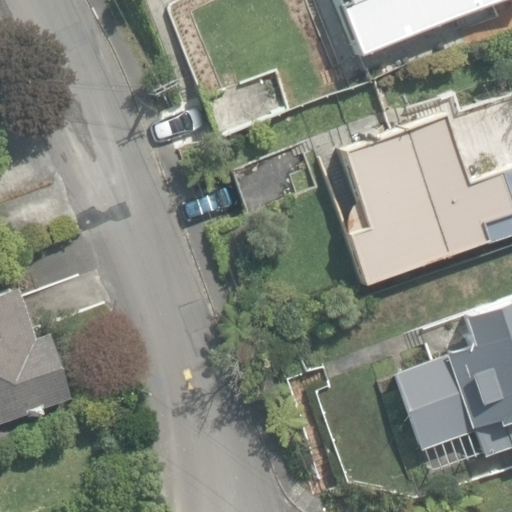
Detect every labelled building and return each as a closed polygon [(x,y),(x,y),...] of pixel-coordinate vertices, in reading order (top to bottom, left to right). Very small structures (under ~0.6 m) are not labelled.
[(341,0),(333,3),(354,55),(489,0),(341,0)] [(198,95),(213,136),(288,109),(274,68),(198,95)] [(341,232),(360,286),(484,239),(479,223),(511,211),(494,165),(464,176),(439,109),(335,148),(353,196),(343,205),(339,221),(341,232)] [(229,172),(246,212),(320,181),(303,141),(229,172)] [(0,419),(65,396),(42,332),(28,337),(10,286),(0,289),(0,419)] [(511,459),(511,291),(454,312),(465,341),(386,369),(415,449),(470,429),(479,455),(506,445),(511,459)]
